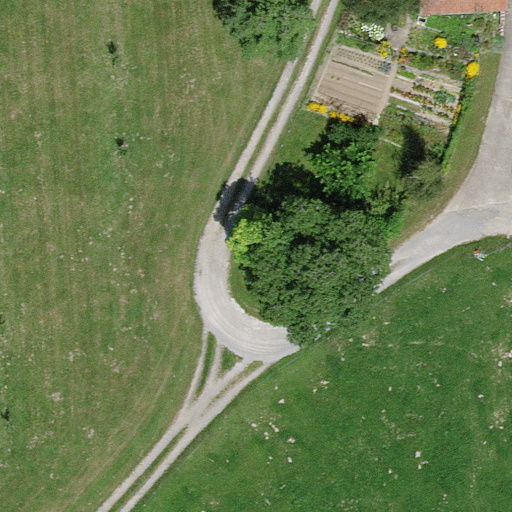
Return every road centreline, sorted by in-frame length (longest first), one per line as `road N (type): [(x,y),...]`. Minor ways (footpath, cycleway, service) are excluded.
road 1 (track): [(327,0),(224,229),(216,288),(238,332),(302,338)]
road 2 (track): [(168,455),(248,375),(409,257)]
road 3 (track): [(109,511),(168,455),(217,367),(216,288)]
road 4 (track): [(511,91),(479,218)]
